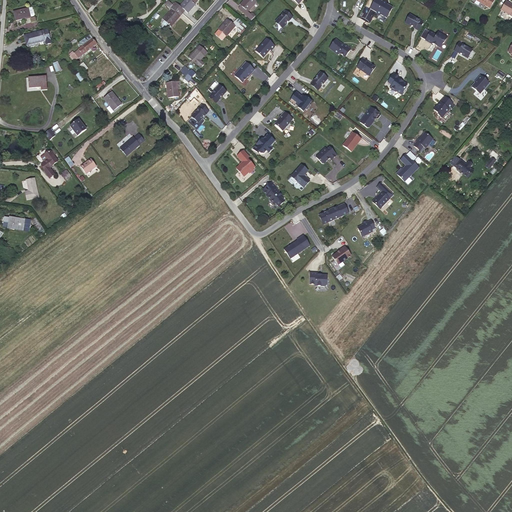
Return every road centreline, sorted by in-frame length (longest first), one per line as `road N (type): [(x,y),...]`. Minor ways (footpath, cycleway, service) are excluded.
road 1 (residential): [(331,14),(419,67),(421,95),(354,182),(259,236)]
road 2 (residential): [(203,166),(331,14)]
